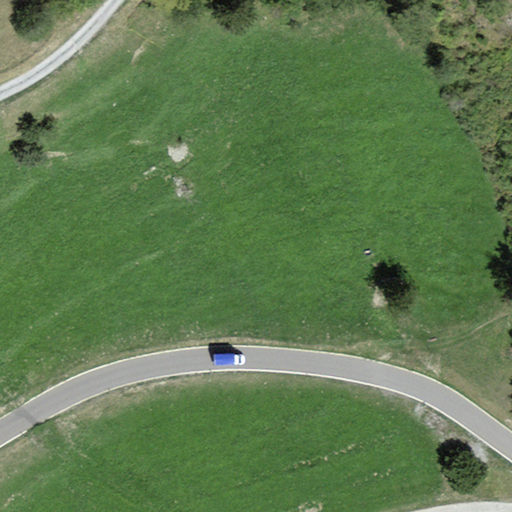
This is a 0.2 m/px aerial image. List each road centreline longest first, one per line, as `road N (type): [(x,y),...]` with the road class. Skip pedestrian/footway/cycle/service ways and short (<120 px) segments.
road 1 (unclassified): [(0,433),(105,378),(184,361),(260,357),(390,375),(511,445)]
road 2 (track): [(0,95),(42,71),(116,0)]
